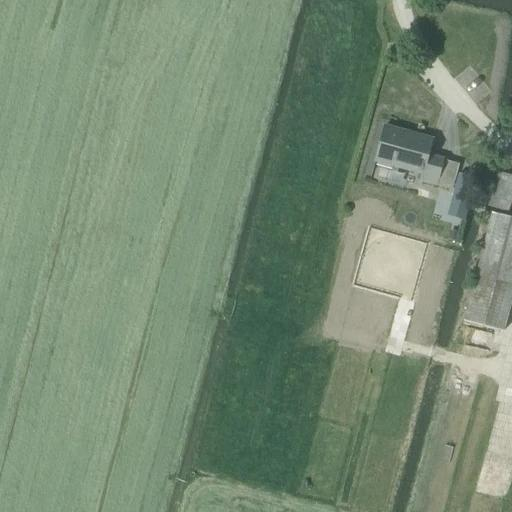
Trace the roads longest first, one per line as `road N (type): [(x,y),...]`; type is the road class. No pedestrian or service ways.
road 1 (track): [(208,302),(507,378),(486,487)]
road 2 (track): [(401,0),(408,27),(462,109),(511,150)]
